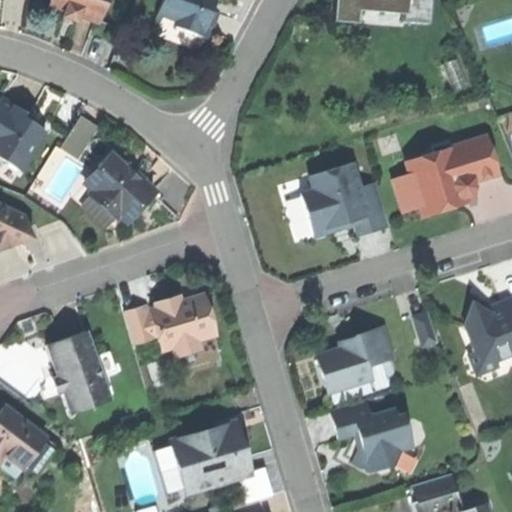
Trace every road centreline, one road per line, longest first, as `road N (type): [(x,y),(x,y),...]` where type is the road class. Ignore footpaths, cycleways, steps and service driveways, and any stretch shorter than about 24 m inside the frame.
road 1 (residential): [(511,242),(253,320)]
road 2 (residential): [(227,228),(0,307)]
road 3 (residential): [(0,50),(98,88),(191,152)]
road 4 (residential): [(253,320),(310,511)]
road 5 (residential): [(279,0),(191,152)]
